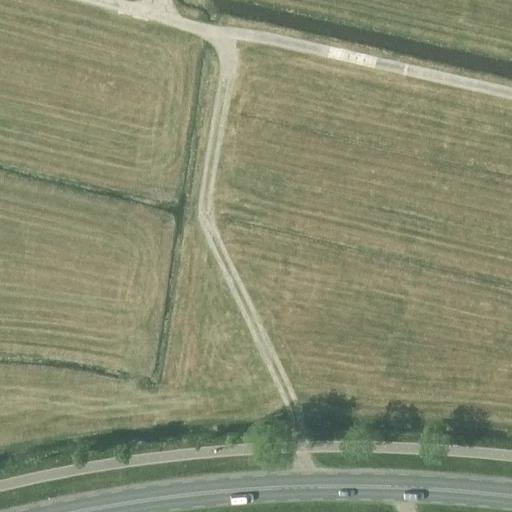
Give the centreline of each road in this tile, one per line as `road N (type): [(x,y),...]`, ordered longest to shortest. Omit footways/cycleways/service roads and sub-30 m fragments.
road 1 (track): [(233,36),(203,217),(297,412),(302,488)]
road 2 (secondary): [(511,499),(302,488),(80,511)]
road 3 (track): [(233,36),(511,97)]
